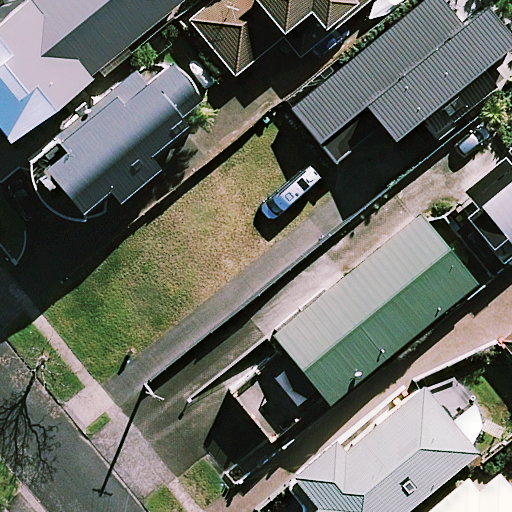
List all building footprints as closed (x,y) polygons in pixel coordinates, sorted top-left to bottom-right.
[(0,122),(17,143),(193,0),(31,0),(0,25),(0,122)] [(221,0),(196,21),(243,77),(290,38),(307,59),(377,0),(221,0)] [(462,0),(434,0),(297,114),(343,169),(399,122),(415,141),(511,60),(511,16),(499,1),(478,19),(462,0)] [(62,142),(35,164),(79,216),(111,189),(124,205),(167,169),(154,153),(188,125),(180,116),(203,98),(173,63),(151,82),(142,70),(59,139),(62,142)] [(165,222),(177,237),(170,243),(185,262),(192,256),(216,286),(311,209),(294,189),(303,181),(288,162),(279,170),(259,146),(165,222)] [(511,149),(465,189),(482,208),(470,218),(496,249),(508,239),(511,244),(511,149)] [(482,283),(425,215),(279,336),(336,404),(482,283)] [(413,511),(484,455),(430,390),(354,452),(345,442),(300,479),(324,508),(319,511),(413,511)] [(511,511),(511,484),(504,475),(484,492),(473,478),(431,511),(511,511)]
